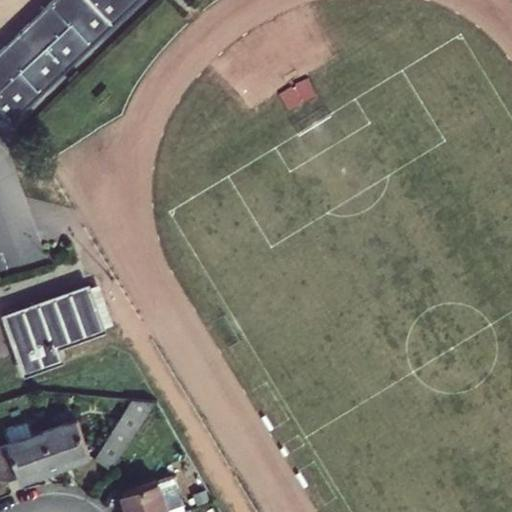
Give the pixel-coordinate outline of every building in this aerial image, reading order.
[(0,109),(12,122),(138,0),(52,0),(0,49),(0,109)] [(103,285),(90,289),(104,329),(117,324),(103,285)] [(57,346),(104,329),(90,289),(9,318),(28,372),(62,360),(57,346)] [(157,397),(137,395),(97,456),(115,468),(162,397),(157,397)] [(78,420),(45,432),(57,466),(90,454),(78,420)] [(23,478),(57,466),(45,432),(11,444),(21,474),(23,478)] [(21,474),(11,444),(0,447),(0,460),(7,479),(21,474)] [(182,511),(190,510),(177,476),(127,492),(132,511),(182,511)]
